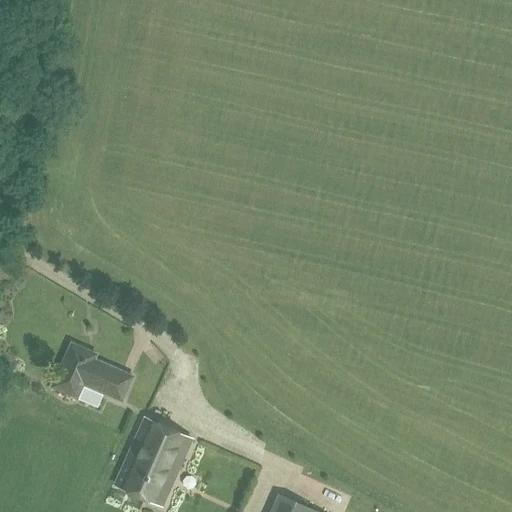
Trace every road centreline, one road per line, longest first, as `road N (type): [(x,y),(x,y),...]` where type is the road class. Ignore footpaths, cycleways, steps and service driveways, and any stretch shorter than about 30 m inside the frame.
road 1 (unknown): [(0,250),(155,336),(209,421),(264,459),(371,511)]
road 2 (track): [(0,204),(43,0)]
